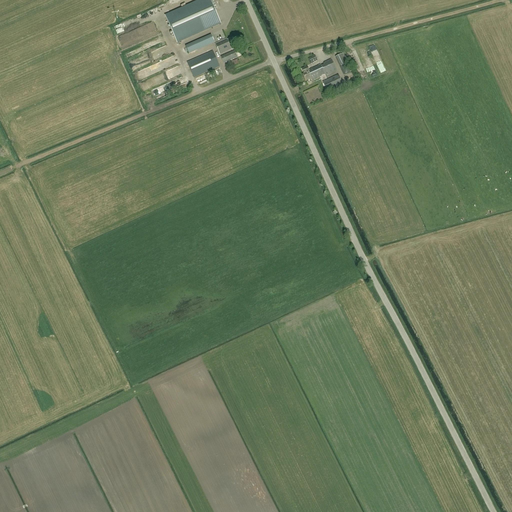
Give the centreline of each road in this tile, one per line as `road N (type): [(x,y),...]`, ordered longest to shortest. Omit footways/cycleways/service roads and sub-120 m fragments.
road 1 (unclassified): [(492,511),(364,261),(245,0)]
road 2 (unknown): [(0,172),(273,61)]
